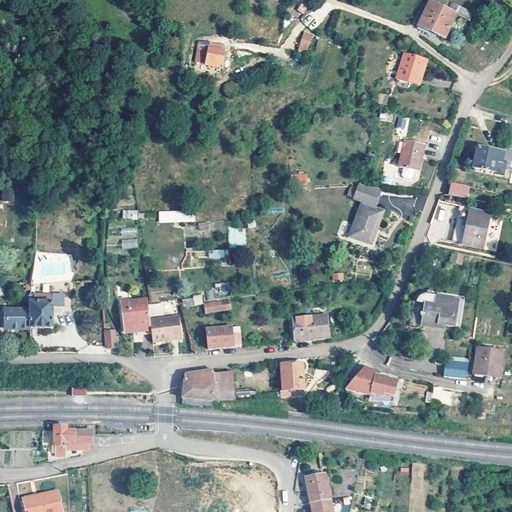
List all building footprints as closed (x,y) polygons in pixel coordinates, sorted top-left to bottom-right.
[(300,2),(297,10),(304,13),(308,5),(300,2)] [(452,12),(427,2),(416,26),(441,37),(452,12)] [(304,31),(298,49),(307,52),(313,34),(304,31)] [(486,41),(484,39),(478,49),(480,50),(486,41)] [(222,49),(203,48),(202,63),(220,65),(222,49)] [(421,57),(403,52),(394,79),(417,85),(420,73),(416,72),(421,57)] [(424,59),(421,57),(416,72),(420,73),(424,59)] [(220,65),(202,63),(202,70),(220,71),(220,65)] [(406,129),(409,118),(398,116),(396,127),(406,129)] [(397,167),(401,168),(399,175),(402,178),(407,179),(411,177),(412,171),(417,172),(422,146),(403,142),(397,167)] [(502,153),(475,148),(471,169),(498,174),(500,166),(503,166),(504,160),(501,159),(502,153)] [(308,173),(291,173),(291,186),(308,186),(308,173)] [(468,186),(449,183),(446,194),(466,198),(468,186)] [(14,201),(14,189),(2,188),(2,200),(14,201)] [(379,189),(375,189),(366,188),(348,235),(369,243),(382,211),(374,207),(379,189)] [(464,231),(485,235),(489,214),(469,210),(469,206),(458,204),(453,229),(464,231)] [(138,219),(138,210),(122,210),(122,219),(138,219)] [(159,224),(195,221),(194,210),(158,212),(159,224)] [(228,246),(246,245),(245,228),(228,228),(228,246)] [(464,233),(453,230),(451,240),(462,243),(464,233)] [(485,235),(464,231),(464,233),(462,243),(482,246),(485,235)] [(122,249),(138,248),(137,238),(121,239),(122,249)] [(208,258),(228,257),(227,249),(208,250),(208,258)] [(463,264),(464,254),(450,252),(449,263),(463,264)] [(228,293),(228,284),(218,284),(218,292),(228,293)] [(51,302),(53,302),(56,302),(56,294),(28,294),(29,302),(28,309),(28,328),(51,328),(51,302)] [(193,303),(192,296),(182,297),(183,305),(193,303)] [(418,321),(453,326),(457,299),(439,296),(438,305),(421,303),(420,311),(419,316),(418,321)] [(149,329),(148,319),(147,309),(146,298),(120,301),(123,327),(134,326),(134,330),(149,329)] [(228,309),(227,299),(202,303),(204,313),(228,309)] [(28,328),(28,309),(4,309),(4,328),(28,328)] [(327,338),(324,315),(286,318),(287,329),(292,328),(293,341),(306,340),(327,338)] [(175,316),(148,319),(149,329),(150,342),(177,339),(175,316)] [(106,322),(106,320),(103,320),(104,348),(118,347),(119,340),(113,330),(108,330),(108,323),(106,322)] [(230,328),(230,327),(205,329),(206,349),(224,347),(239,346),(237,328),(230,328)] [(500,352),(475,348),(471,374),(497,378),(500,352)] [(467,363),(444,360),(442,376),(465,380),(467,363)] [(302,389),(300,363),(279,365),(281,390),(278,390),(278,397),(290,396),(289,390),(302,389)] [(212,374),(211,369),(182,375),(180,398),(209,401),(210,398),(213,399),(216,397),(216,390),(231,390),(230,372),(212,374)] [(375,377),(360,374),(346,391),(371,396),(371,394),(384,397),(384,394),(395,396),(398,381),(375,377)] [(71,397),(87,396),(87,393),(87,388),(71,388),(71,393),(71,397)] [(451,404),(452,391),(426,389),(425,402),(451,404)] [(371,394),(371,396),(369,403),(393,403),(395,396),(384,394),(384,397),(371,394)] [(67,430),(68,427),(54,426),(54,430),(54,447),(52,447),(52,454),(56,454),(56,457),(65,457),(65,451),(89,451),(89,445),(92,445),(92,434),(92,430),(67,430)] [(304,476),(310,502),(329,497),(324,471),(318,473),(317,470),(312,471),(313,474),(304,476)] [(60,511),(62,511),(56,490),(37,495),(37,497),(23,500),(26,511),(60,511)] [(332,511),(329,497),(310,502),(312,511),(332,511)]
